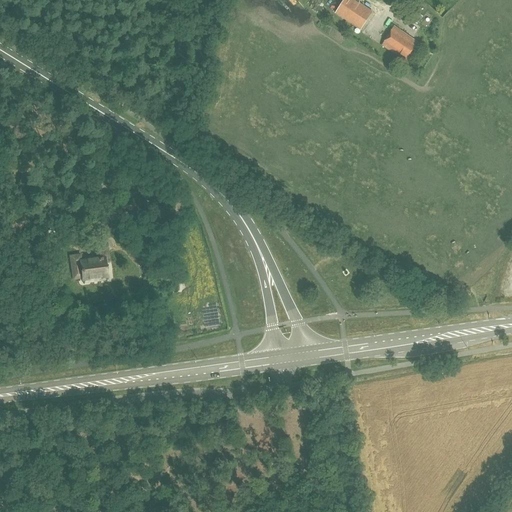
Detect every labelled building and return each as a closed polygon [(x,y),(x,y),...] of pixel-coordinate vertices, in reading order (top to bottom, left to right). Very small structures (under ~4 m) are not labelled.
[(343,0),(336,12),(361,29),(373,12),(355,0),(343,0)] [(394,27),(382,44),(399,55),(398,57),(407,63),(420,45),(409,37),(405,35),(394,27)] [(164,200),(150,190),(145,198),(158,207),(164,200)] [(136,215),(149,224),(157,212),(144,203),(136,215)] [(73,278),(82,276),(83,278),(107,274),(105,261),(110,261),(107,244),(99,245),(101,257),(99,257),(99,258),(88,260),(81,261),(80,254),(70,256),(73,278)]
